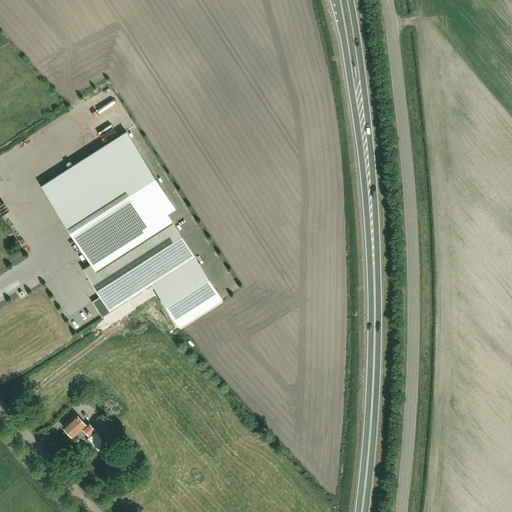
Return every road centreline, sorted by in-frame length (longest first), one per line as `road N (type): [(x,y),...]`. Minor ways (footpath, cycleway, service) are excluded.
road 1 (tertiary): [(405,511),(413,239),(390,0)]
road 2 (trunk): [(362,511),(374,284),(368,194)]
road 3 (trunk): [(336,0),(368,194)]
road 4 (trunk): [(368,194),(349,0)]
road 5 (unclassified): [(93,511),(0,408)]
